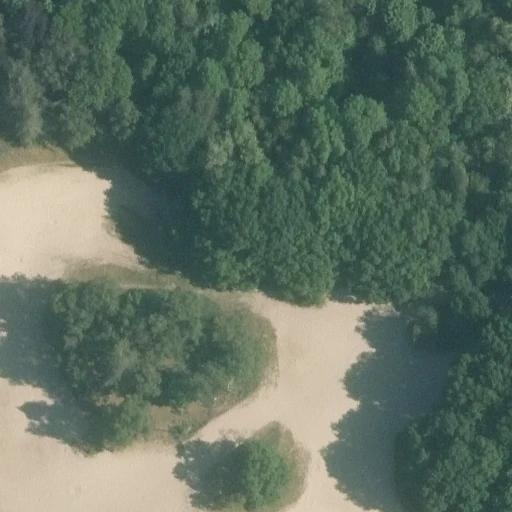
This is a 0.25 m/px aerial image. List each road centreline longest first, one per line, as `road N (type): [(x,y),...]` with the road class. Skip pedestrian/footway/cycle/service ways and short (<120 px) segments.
road 1 (track): [(113,511),(161,462),(395,372),(511,350)]
road 2 (track): [(335,0),(319,65),(441,199),(511,211)]
road 3 (track): [(0,104),(44,91),(17,0)]
